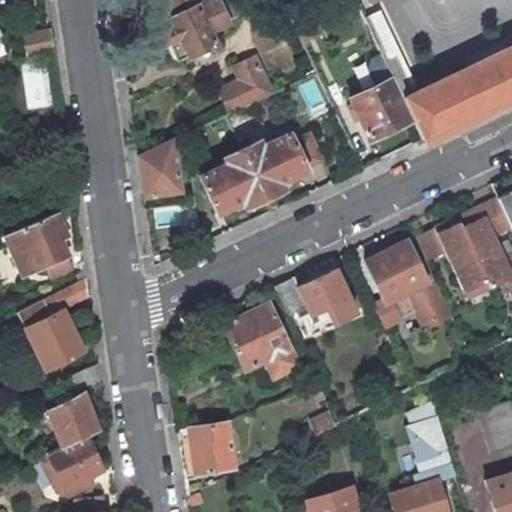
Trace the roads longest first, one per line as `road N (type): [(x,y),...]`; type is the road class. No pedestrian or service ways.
road 1 (residential): [(125,314),(511,133)]
road 2 (residential): [(78,0),(125,314)]
road 3 (residential): [(125,314),(161,511)]
